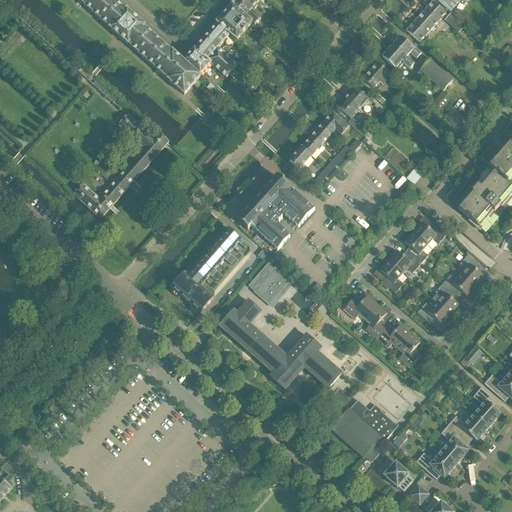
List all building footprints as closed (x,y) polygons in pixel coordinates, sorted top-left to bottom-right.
[(80,0),(111,28),(129,45),(130,45),(169,79),(168,80),(185,95),(201,77),(185,63),(173,52),(172,53),(145,29),(146,28),(137,19),(128,11),(127,12),(113,0),(80,0)] [(251,11),(260,0),(241,0),(234,8),(252,25),(255,27),(259,21),(250,13),(251,11)] [(437,0),(451,13),(462,0),(437,0)] [(433,3),(406,32),(420,44),(446,15),(433,3)] [(217,25),(218,26),(230,36),(237,42),(252,25),(234,8),(233,7),(217,25)] [(261,19),(251,11),(250,13),(259,21),(261,19)] [(465,27),(451,14),(444,21),(459,34),(465,27)] [(218,26),(206,40),(218,50),(219,49),(222,44),(230,36),(218,26)] [(404,41),(401,38),(382,59),(396,71),(402,64),(411,71),(415,66),(407,59),(411,55),(417,60),(422,55),(405,39),(404,41)] [(195,51),(195,52),(210,66),(211,64),(227,78),(230,75),(234,70),(238,66),(219,49),(218,50),(206,40),(196,52),(195,51)] [(192,55),(185,63),(201,77),(201,76),(210,66),(195,52),(194,51),(191,54),(192,55)] [(443,93),(444,92),(453,83),(430,62),(420,72),(419,71),(418,70),(416,73),(434,90),(436,87),(443,93)] [(383,86),(388,81),(385,78),(388,74),(377,65),(363,80),(374,90),(380,83),(383,86)] [(511,90),(511,69),(501,81),(511,90)] [(360,110),(362,108),(363,110),(370,103),(368,101),(369,101),(355,89),(339,108),(352,119),(352,120),(353,119),(358,112),(359,114),(361,111),(360,110)] [(444,92),(443,93),(430,108),(438,115),(443,120),(453,109),(448,104),(452,99),(444,92)] [(382,105),(385,101),(379,96),(376,99),(382,105)] [(488,121),(495,112),(487,106),(480,115),(488,121)] [(467,142),(477,131),(453,109),(443,120),(467,142)] [(348,127),(334,113),(315,134),(324,143),(335,130),(341,135),(348,127)] [(154,138),(128,115),(119,126),(145,149),(99,200),(83,185),(74,196),(100,220),(110,209),(112,206),(130,186),(134,182),(165,147),(167,144),(169,142),(159,132),(154,138)] [(348,123),(363,136),(367,132),(353,119),(352,120),(348,123)] [(311,157),(324,143),(315,134),(302,149),(311,157)] [(511,144),(510,147),(508,145),(488,168),(493,172),(511,188),(511,187),(511,186),(511,184),(511,144)] [(342,159),(350,151),(346,147),(338,156),(342,159)] [(303,166),(311,157),(302,149),(289,162),(298,171),(301,168),(302,169),(304,167),(303,166)] [(329,174),(342,159),(338,156),(325,170),(329,174)] [(316,187),(329,174),(325,170),(312,183),(316,187)] [(501,208),(511,196),(511,188),(493,172),(480,188),(478,187),(458,210),(480,229),(494,213),(495,213),(500,207),(501,208)] [(302,199),(285,184),(278,178),(262,195),(260,192),(250,203),(253,205),(237,222),(247,231),(251,227),(278,251),(277,251),(278,251),(290,238),(273,223),(276,220),(279,223),(282,219),(279,216),(282,213),(299,228),(315,210),(314,210),(302,200),(303,199),(302,199)] [(414,234),(428,246),(433,241),(438,246),(446,237),(433,225),(429,230),(420,223),(414,229),(416,231),(414,234)] [(245,249),(248,246),(228,229),(187,275),(185,273),(171,288),(174,291),(172,293),(179,299),(181,297),(191,306),(189,308),(196,314),(198,312),(200,314),(214,299),(200,287),(210,276),(216,282),(221,276),(215,270),(224,260),(231,265),(236,260),(229,254),(238,244),(245,249)] [(423,252),(428,246),(414,234),(411,237),(409,235),(403,242),(412,250),(408,254),(421,265),(428,257),(423,252)] [(421,265),(408,254),(404,259),(395,251),(389,258),(391,260),(389,263),(403,275),(408,270),(413,274),(421,265)] [(461,275),(475,288),(478,285),(480,286),(485,280),(477,272),(481,267),(468,256),(460,265),(466,270),(461,275)] [(403,275),(389,263),(386,266),(384,264),(378,271),(387,278),(383,283),(384,284),(382,286),(386,290),(388,288),(396,294),(404,285),(398,280),(403,275)] [(272,310),(294,285),(275,268),(274,269),(268,264),(248,287),(254,292),(254,293),(272,310)] [(473,291),(475,288),(461,275),(456,281),(451,276),(443,285),(456,296),(460,292),(468,299),(474,292),(473,291)] [(452,301),(456,296),(443,285),(435,294),(441,298),(436,304),(450,316),(453,313),(455,315),(461,308),(452,301)] [(343,304),(347,307),(346,309),(344,311),(354,320),(355,321),(359,316),(365,321),(377,307),(374,304),(376,302),(369,296),(367,299),(363,303),(361,301),(359,303),(354,299),(350,296),(343,304)] [(249,326),(261,312),(250,303),(235,320),(230,316),(221,328),(274,374),(271,378),(285,391),(305,368),(329,390),(342,375),(317,354),(321,349),(307,337),(287,359),(249,326)] [(448,319),(450,316),(436,304),(431,309),(426,305),(418,314),(431,325),(435,320),(444,328),(449,321),(448,319)] [(377,340),(388,328),(383,324),(385,322),(383,320),(389,314),(382,308),(380,309),(377,307),(365,321),(370,326),(366,331),(377,340)] [(398,350),(410,336),(407,333),(409,331),(402,325),(396,332),(394,330),(392,332),(388,328),(377,340),(388,350),(392,345),(398,350)] [(410,336),(398,350),(403,355),(399,360),(411,370),(421,358),(416,353),(418,351),(416,350),(422,343),(415,337),(413,338),(410,336)] [(482,353),(477,349),(473,354),(478,358),(482,353)] [(450,379),(454,383),(458,379),(454,375),(450,379)] [(511,400),(511,376),(510,375),(501,385),(492,377),(485,385),(505,403),(509,398),(511,400)] [(409,381),(415,387),(419,382),(415,378),(411,378),(409,381)] [(448,379),(442,387),(447,392),(453,384),(448,379)] [(474,416),(489,429),(501,415),(498,412),(502,407),(481,389),(474,398),(483,406),(474,416)] [(433,403),(430,401),(426,406),(431,410),(434,406),(433,403)] [(370,412),(358,402),(349,412),(348,412),(332,431),(364,460),(381,441),(384,444),(399,427),(395,424),(394,425),(381,413),(382,412),(375,406),(370,412)] [(422,412),(418,417),(423,421),(427,416),(422,412)] [(477,443),(489,429),(474,416),(465,426),(456,418),(449,426),(469,444),(473,440),(477,443)] [(465,449),(469,444),(449,426),(442,435),(451,443),(442,453),(457,466),(469,452),(465,449)] [(394,443),(399,448),(407,438),(402,434),(394,443)] [(445,480),(457,466),(442,453),(433,463),(424,455),(417,463),(437,481),(441,476),(445,480)] [(409,476),(396,464),(395,465),(389,460),(380,471),(385,476),(384,477),(398,489),(399,488),(404,493),(414,481),(408,477),(409,476)] [(0,502),(12,489),(10,487),(12,485),(10,482),(18,474),(7,465),(2,470),(9,476),(4,482),(0,478),(0,502)] [(429,496),(419,486),(409,497),(420,506),(429,496)] [(451,511),(441,503),(440,504),(435,500),(425,511),(426,511),(451,511)]
